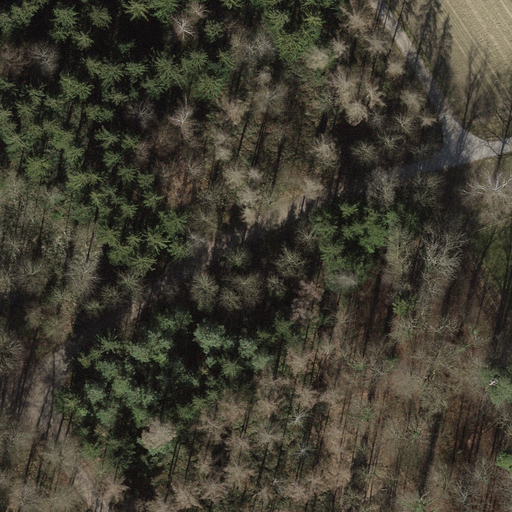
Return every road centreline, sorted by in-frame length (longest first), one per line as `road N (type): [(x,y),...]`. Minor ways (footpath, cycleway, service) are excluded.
road 1 (track): [(460,161),(286,215),(149,298),(0,407)]
road 2 (track): [(460,161),(434,96),(373,0)]
road 3 (track): [(0,382),(21,395),(100,511)]
